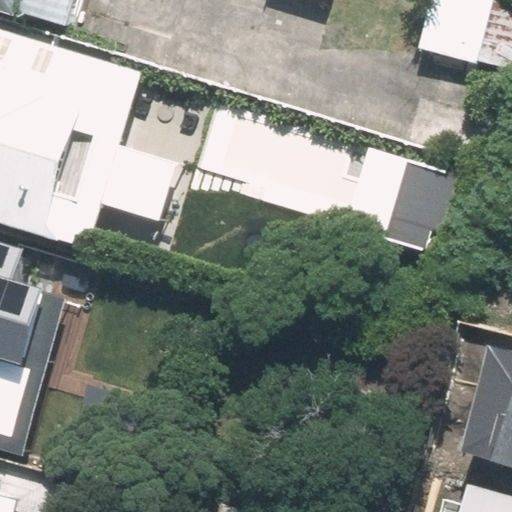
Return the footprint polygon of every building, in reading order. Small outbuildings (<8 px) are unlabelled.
[(0,0),(0,2),(35,13),(80,26),(88,0),(0,0)] [(511,0),(447,0),(434,48),(511,68),(511,0)] [(0,213),(107,246),(152,101),(161,71),(0,21),(0,213)] [(503,112),(421,92),(397,191),(479,211),(503,112)] [(0,296),(15,245),(0,240),(0,296)] [(122,408),(66,392),(51,441),(107,458),(122,408)] [(511,511),(511,483),(497,479),(490,506),(457,497),(452,511),(511,511)] [(0,511),(34,511),(39,497),(0,486),(0,511)]
